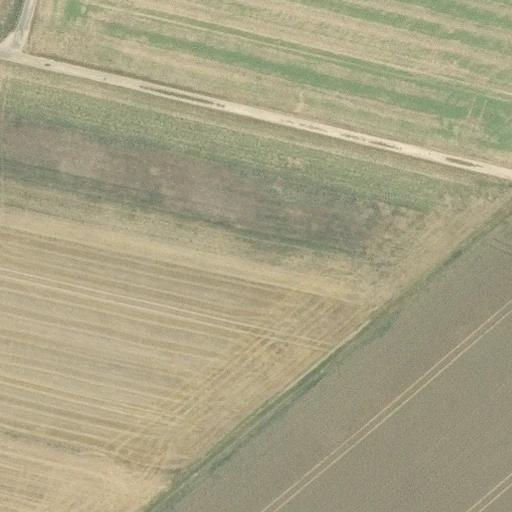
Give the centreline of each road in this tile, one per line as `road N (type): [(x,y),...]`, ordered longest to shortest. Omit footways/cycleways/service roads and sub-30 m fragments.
road 1 (track): [(0,57),(511,179)]
road 2 (track): [(511,216),(150,511)]
